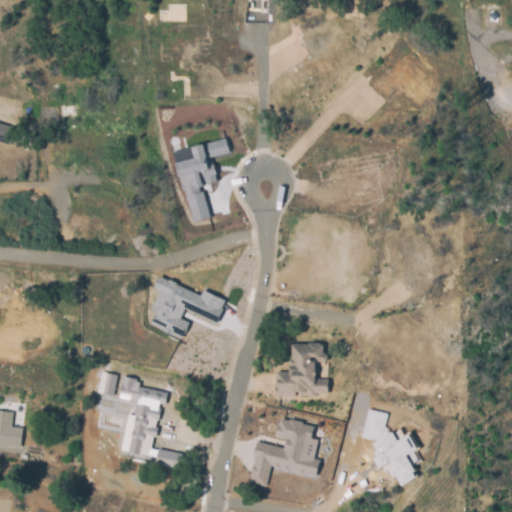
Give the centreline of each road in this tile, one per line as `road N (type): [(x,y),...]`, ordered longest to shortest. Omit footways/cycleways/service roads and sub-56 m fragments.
road 1 (residential): [(212,511),(263,282),(266,213)]
road 2 (residential): [(266,213),(283,190),(276,171),(264,168),(252,171),(246,188),(266,213)]
